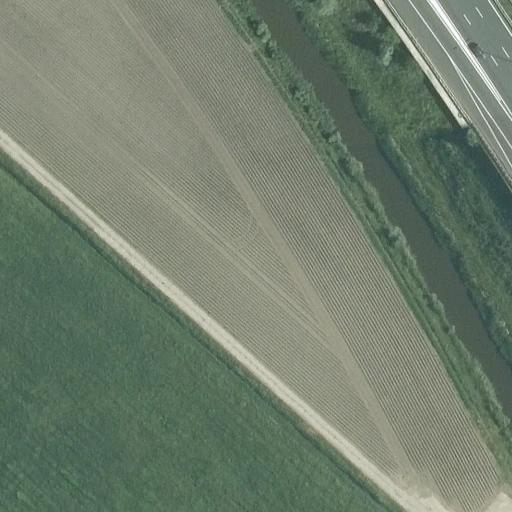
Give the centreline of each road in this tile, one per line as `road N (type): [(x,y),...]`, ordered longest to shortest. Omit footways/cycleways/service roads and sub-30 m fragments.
road 1 (unknown): [(0,141),(414,511)]
road 2 (motorway): [(415,0),(511,104)]
